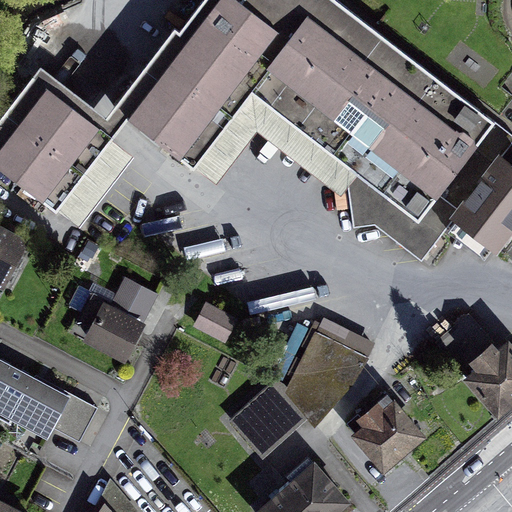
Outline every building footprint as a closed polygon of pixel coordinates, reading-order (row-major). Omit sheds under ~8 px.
[(502,158),(511,144),(511,135),(334,0),(243,0),(240,4),(235,0),(206,0),(179,34),(175,31),(114,111),(130,124),(195,174),(197,171),(253,98),(358,179),(348,190),(354,230),(375,228),(422,263),(452,222),(502,158)] [(107,119),(42,70),(0,122),(0,172),(58,216),(59,214),(115,143),(130,124),(114,111),(107,119)] [(253,98),(197,171),(216,187),(257,134),(341,198),(348,190),(358,179),(253,98)] [(134,158),(115,143),(59,214),(79,227),(134,158)] [(511,165),(502,158),(452,222),(497,258),(501,253),(511,260),(511,165)] [(0,290),(4,292),(30,244),(0,227),(0,290)] [(100,247),(89,241),(81,254),(93,260),(100,247)] [(125,278),(113,302),(110,307),(143,324),(158,295),(125,278)] [(86,338),(83,344),(124,366),(146,326),(143,324),(110,307),(113,302),(94,293),(75,331),(86,338)] [(206,303),(193,328),(226,344),(239,320),(206,303)] [(475,373),(463,383),(498,422),(511,409),(511,346),(508,342),(498,351),(467,316),(443,337),(475,373)] [(315,332),(288,388),(285,393),(308,421),(315,430),(353,386),(370,359),(368,358),(375,344),(324,318),(317,333),(315,332)] [(34,379),(0,361),(0,416),(47,442),(54,430),(80,443),(98,409),(36,376),(34,379)] [(275,380),(229,421),(263,460),(308,421),(285,393),(288,388),(275,380)] [(351,438),(384,476),(427,439),(387,396),(357,422),(362,429),(351,438)] [(314,463),(259,511),(343,511),(351,506),(314,463)] [(137,511),(138,511),(111,480),(92,511),(137,511)] [(20,511),(0,501),(0,511),(20,511)]
